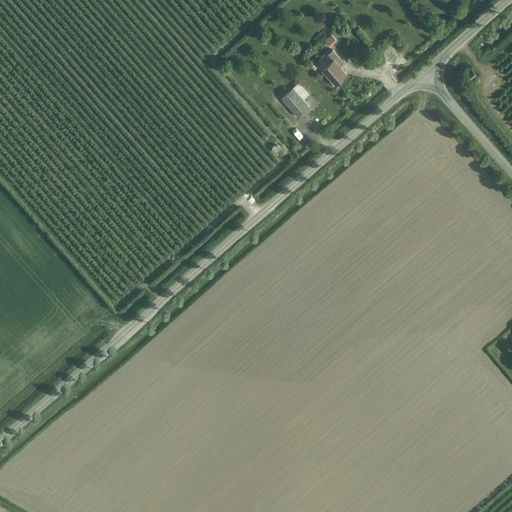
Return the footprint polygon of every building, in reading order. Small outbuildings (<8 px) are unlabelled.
[(322,70),(335,84),(346,74),(339,66),(344,62),(333,49),(328,54),(333,60),(322,70)] [(312,60),(317,56),(313,51),(308,55),(312,60)] [(381,64),(384,61),(379,55),(376,58),(381,64)] [(464,74),(470,81),(477,75),(471,68),(464,74)] [(293,88),(292,89),(288,85),(280,93),(283,96),(281,98),(298,116),(309,106),(293,88)] [(168,254),(174,261),(178,258),(172,251),(168,254)]
